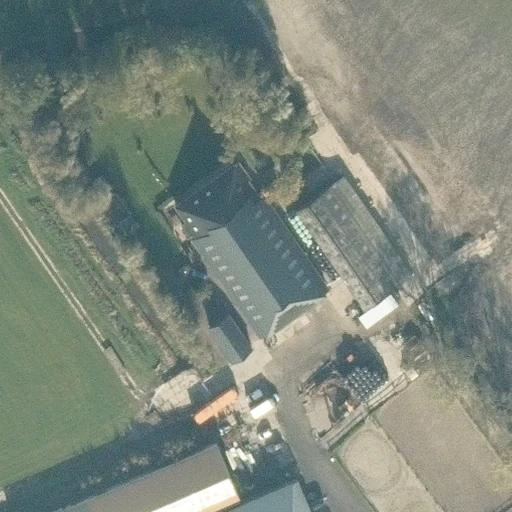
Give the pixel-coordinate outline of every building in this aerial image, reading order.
[(93,78),(100,88),(109,82),(103,72),(93,78)] [(33,95),(39,92),(48,88),(43,79),(29,87),(33,95)] [(260,335),(326,288),(261,195),(259,196),(247,179),(249,178),(237,161),(175,204),(187,221),(182,224),(189,234),(260,335)] [(363,306),(386,290),(411,273),(343,174),(294,208),(363,306)] [(266,194),(278,185),(272,176),(259,185),(266,194)] [(114,219),(131,209),(117,186),(100,196),(114,219)] [(232,360),(251,347),(227,313),(208,326),(232,360)] [(254,412),(271,400),(252,374),(236,385),(254,412)] [(202,511),(239,496),(215,441),(48,511),(202,511)] [(259,492),(211,511),(310,511),(295,476),(259,492)]
